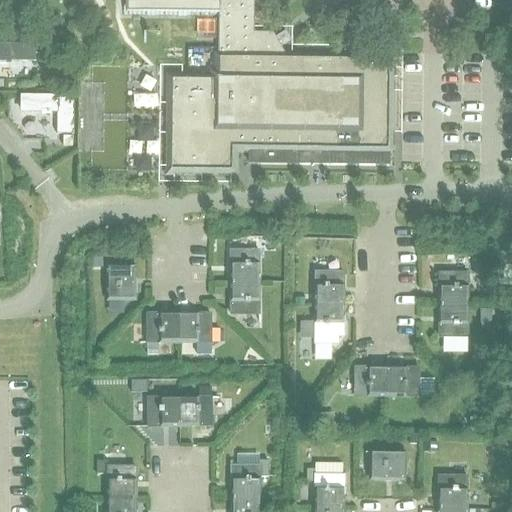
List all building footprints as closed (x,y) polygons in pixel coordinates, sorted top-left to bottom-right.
[(124,0),(125,6),(122,6),(122,16),(217,17),(217,79),(170,79),(169,172),(217,172),(217,149),(233,149),(248,150),(248,164),(389,166),(389,130),(390,59),(280,58),(269,37),(253,37),(253,0),(124,0)] [(0,44),(0,65),(5,66),(5,65),(10,65),(10,62),(35,62),(35,45),(10,45),(0,44)] [(58,97),(19,96),(19,114),(40,114),(40,115),(50,115),(50,114),(56,114),(55,134),(72,134),(73,97),(58,97)] [(72,137),(62,137),(62,147),(72,147),(72,137)] [(274,237),(264,237),(264,240),(265,247),(270,247),(275,247),(274,237)] [(230,286),(259,285),(258,254),(230,254),(230,286)] [(101,258),(92,259),(92,268),(101,268),(101,258)] [(134,271),(106,272),(106,303),(134,303),(134,271)] [(344,275),(315,274),(315,283),(315,306),(344,306),(344,275)] [(439,274),(438,306),(467,306),(467,275),(439,274)] [(259,285),(230,286),(231,318),(259,318),(259,285)] [(506,291),(496,291),(496,301),(507,301),(506,291)] [(344,306),(315,306),(315,326),(302,326),(302,337),(315,337),(315,345),(338,345),(338,338),(343,338),(344,306)] [(467,306),(438,306),(438,338),(467,338),(467,306)] [(490,311),(480,311),(479,330),(486,330),(490,330),(490,311)] [(178,346),(178,317),(147,317),(147,346),(147,351),(157,351),(157,346),(178,346)] [(210,317),(178,317),(179,346),(196,346),(196,356),(209,356),(210,346),(210,317)] [(385,398),(385,370),(355,369),(355,398),(385,398)] [(419,370),(385,370),(385,398),(418,398),(419,370)] [(146,381),(130,381),(131,393),(146,393),(146,381)] [(179,401),(179,429),(211,429),(210,390),(199,390),(199,400),(179,401)] [(159,399),(147,400),(147,428),(179,428),(179,399),(159,399)] [(321,415),(309,415),(310,428),(322,428),(321,415)] [(486,420),(470,419),(470,432),(486,432),(486,420)] [(435,444),(422,444),(422,453),(435,453),(435,444)] [(403,483),(403,454),(372,454),(371,482),(403,483)] [(108,501),(136,501),(136,469),(108,469),(108,463),(98,463),(98,476),(108,476),(108,501)] [(231,500),(260,500),(260,479),(268,479),(268,463),(259,463),(259,468),(231,468),(231,500)] [(343,510),(344,478),(316,477),(316,470),(306,470),(306,482),(316,482),(315,510),(343,510)] [(466,478),(437,477),(437,510),(466,510),(466,478)] [(259,511),(260,500),(231,500),(231,511),(259,511)] [(135,511),(136,501),(108,501),(107,511),(135,511)]
